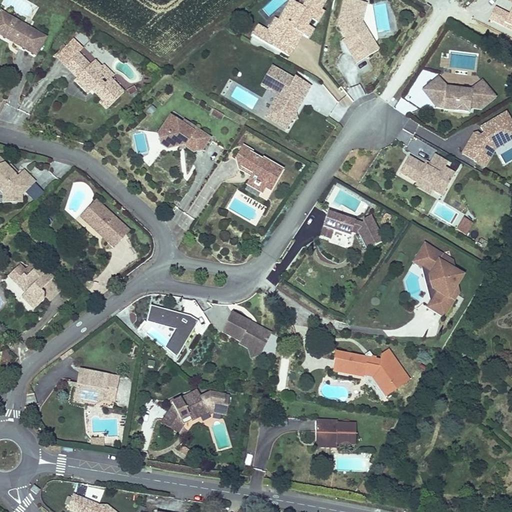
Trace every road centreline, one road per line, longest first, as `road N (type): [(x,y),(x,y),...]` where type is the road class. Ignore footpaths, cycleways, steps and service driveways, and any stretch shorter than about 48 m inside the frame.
road 1 (tertiary): [(31,459),(348,511)]
road 2 (residential): [(0,133),(90,164),(156,224),(164,256)]
road 3 (residential): [(146,280),(28,368),(9,426)]
road 4 (residential): [(255,272),(339,147),(375,125)]
